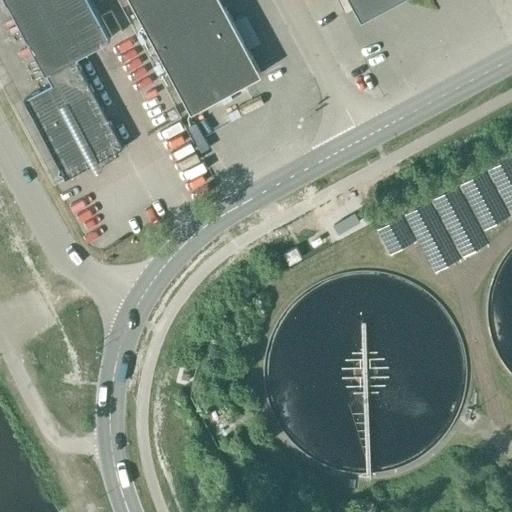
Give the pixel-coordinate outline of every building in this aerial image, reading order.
[(65,178),(124,146),(75,56),(111,37),(91,0),(7,0),(52,83),(23,98),(59,166),(58,172),(63,174),(65,178)] [(153,0),(131,0),(137,9),(153,0)] [(226,6),(222,0),(153,0),(137,9),(156,44),(226,6)] [(351,0),(361,19),(395,0),(351,0)] [(262,72),(226,6),(156,44),(191,110),(262,72)]
